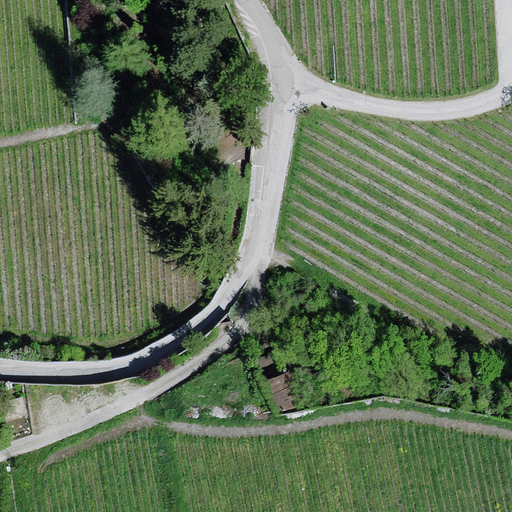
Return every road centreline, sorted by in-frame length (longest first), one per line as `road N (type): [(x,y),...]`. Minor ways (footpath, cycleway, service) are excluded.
road 1 (track): [(270,49),(274,139),(236,269),(201,329),(130,371),(0,374)]
road 2 (track): [(511,91),(497,103),(427,117),(359,108),(305,88),(242,0)]
